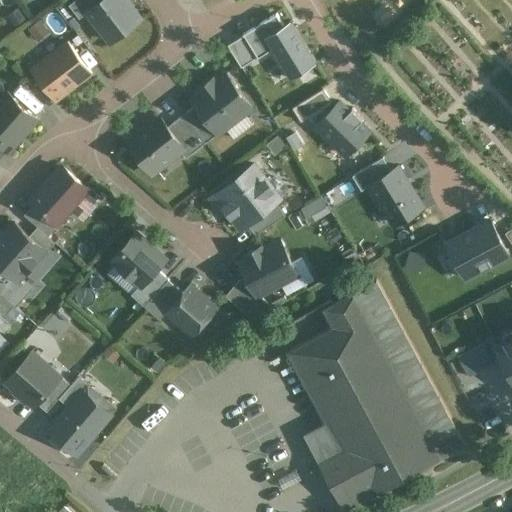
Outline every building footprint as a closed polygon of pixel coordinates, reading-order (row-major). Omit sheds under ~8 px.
[(88,12),(102,0),(76,0),(70,5),(80,17),(88,12)] [(102,0),(88,12),(110,41),(141,17),(127,0),(102,0)] [(277,13),(227,44),(241,67),(272,48),(290,78),(316,62),(290,20),(284,24),(277,13)] [(69,41),(33,68),(57,99),(93,72),(69,41)] [(204,91),(194,99),(197,104),(219,133),(253,109),(226,73),(217,81),(214,78),(200,88),(204,91)] [(328,86),(298,104),(304,118),(311,115),(352,157),(375,136),(362,125),(370,115),(361,106),(352,115),(342,104),(336,110),(330,103),(336,98),(328,86)] [(6,89),(0,95),(0,146),(4,149),(35,116),(6,89)] [(197,104),(185,114),(206,142),(219,133),(197,104)] [(186,157),(206,142),(185,114),(168,127),(183,147),(180,149),(186,157)] [(168,127),(161,118),(130,143),(151,172),(180,149),(183,147),(168,127)] [(381,154),(350,172),(357,185),(369,178),(393,221),(423,204),(398,160),(387,166),(381,154)] [(57,162),(26,196),(32,201),(53,220),(84,186),(57,162)] [(252,162),(209,191),(232,225),(243,218),(271,199),(275,197),(252,162)] [(311,220),(330,209),(322,194),(302,205),(311,220)] [(271,199),(243,218),(253,233),(281,215),(271,199)] [(53,220),(32,201),(22,212),(43,231),(53,220)] [(490,213),(443,242),(464,276),(511,248),(511,224),(501,231),(490,213)] [(16,222),(0,239),(0,256),(21,276),(46,249),(16,222)] [(107,257),(138,284),(154,267),(165,254),(133,226),(107,257)] [(261,246),(247,254),(249,258),(240,262),(246,273),(257,295),(258,294),(298,273),(281,240),(263,250),(261,246)] [(130,294),(145,306),(168,279),(154,267),(138,284),(130,294)] [(257,295),(246,273),(226,295),(253,319),(274,308),(258,294),(257,295)] [(168,279),(145,306),(160,319),(167,310),(183,292),(168,279)] [(385,299),(289,350),(327,421),(305,434),(332,486),(343,489),(345,488),(352,503),(353,504),(367,496),(368,497),(465,444),(377,280),(375,281),(385,299)] [(217,308),(190,285),(183,292),(167,310),(194,334),(217,308)] [(0,291),(0,313),(9,321),(20,309),(0,291)] [(511,325),(494,335),(511,368),(511,325)] [(480,340),(457,352),(467,371),(490,360),(480,340)] [(29,347),(2,380),(31,404),(36,398),(58,371),(29,347)] [(72,382),(58,371),(36,398),(50,409),(59,398),(72,382)] [(115,402),(80,373),(72,382),(59,398),(68,406),(56,421),(82,443),(115,402)]
